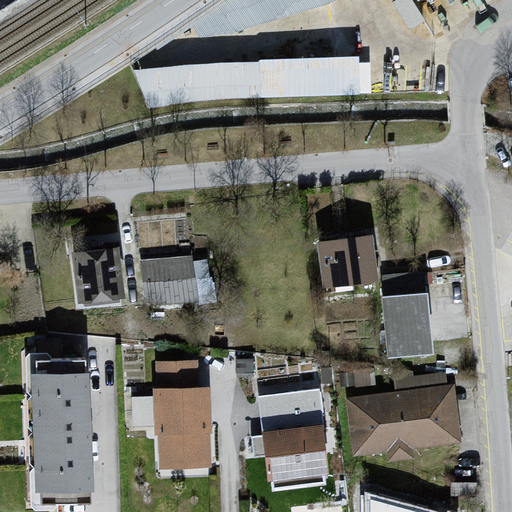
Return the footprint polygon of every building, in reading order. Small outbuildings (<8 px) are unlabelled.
[(142,56),(143,97),(361,91),(360,51),(142,56)] [(367,236),(318,242),(323,281),(372,275),(367,236)] [(115,245),(81,249),(87,300),(120,296),(115,245)] [(210,252),(143,255),(145,292),(163,291),(164,299),(212,297),(210,252)] [(426,286),(379,291),(385,353),(432,349),(426,286)] [(81,359),(34,360),(36,455),(82,454),(81,359)] [(212,389),(158,390),(161,470),(212,466),(212,389)] [(455,390),(348,401),(353,457),(461,446),(455,390)] [(152,392),(134,393),(135,420),(153,419),(152,392)] [(322,429),(260,435),(264,479),(326,473),(322,429)]
